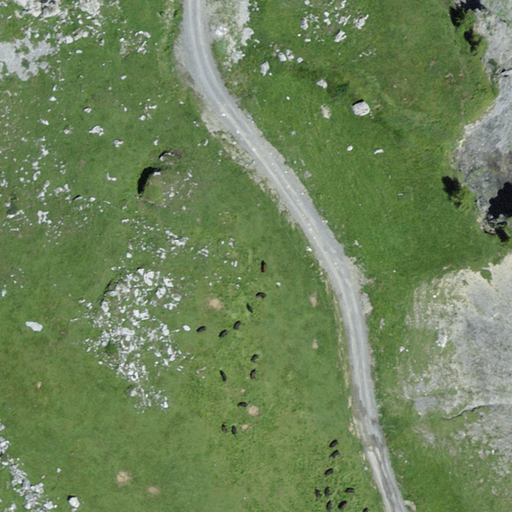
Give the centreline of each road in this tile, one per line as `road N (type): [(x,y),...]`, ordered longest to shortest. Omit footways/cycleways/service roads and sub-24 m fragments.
road 1 (track): [(193,0),(209,80),(307,219),(347,292)]
road 2 (track): [(395,511),(370,436),(347,292)]
